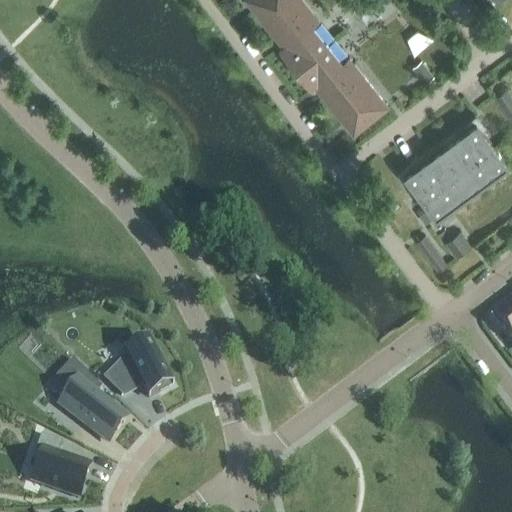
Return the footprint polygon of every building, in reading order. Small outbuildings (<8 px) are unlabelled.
[(389,106),(349,56),(342,61),(313,25),(320,20),(304,0),(244,0),(282,46),(277,49),(310,90),(314,87),(352,136),(389,106)] [(425,82),(434,75),(421,59),(412,66),(425,82)] [(511,95),(507,88),(494,97),(511,122),(511,95)] [(435,217),(508,164),(475,119),(402,173),(427,208),(433,216),(435,217)] [(433,216),(427,208),(418,215),(424,223),(433,216)] [(471,245),(460,230),(444,242),(455,256),(471,245)] [(447,264),(425,234),(416,241),(438,271),(447,264)] [(511,314),(500,324),(511,340),(511,314)] [(171,388),(148,344),(125,356),(129,365),(109,376),(121,398),(141,387),(148,400),(171,388)] [(125,422),(94,398),(102,391),(72,362),(55,380),(71,395),(62,407),(67,411),(67,412),(108,444),(125,422)] [(43,452),(32,484),(79,500),(90,467),(59,456),(63,445),(41,437),(37,450),(43,452)]
